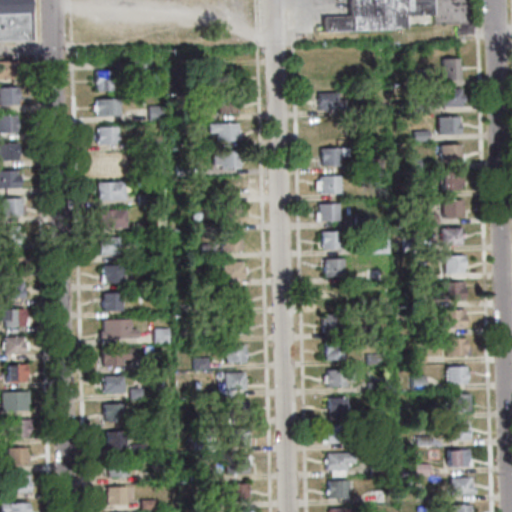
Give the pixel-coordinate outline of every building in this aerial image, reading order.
[(0,0),(0,41),(31,41),(30,0),(0,0)] [(346,0),(347,17),(348,32),(390,31),(390,29),(388,0),(346,0)] [(388,0),(403,0),(404,16),(404,29),(390,29),(388,0)] [(403,0),(430,0),(431,15),(404,16),(403,0)] [(348,32),(321,33),(321,18),(347,17),(348,32)] [(147,57),(148,72),(132,73),(131,57),(147,57)] [(456,79),(440,80),(439,59),(456,59),(456,79)] [(15,79),(0,79),(0,61),(14,61),(15,79)] [(333,84),(333,63),(316,63),(316,84),(333,84)] [(211,70),(234,69),(234,86),(212,87),(211,70)] [(109,70),(110,90),(94,90),(93,70),(109,70)] [(411,76),(425,76),(426,84),(411,84),(411,76)] [(0,87),(16,87),(16,101),(15,101),(15,105),(0,105),(0,87)] [(438,107),(438,90),(458,89),(458,94),(460,94),(460,103),(458,103),(458,106),(438,107)] [(342,99),(342,108),(316,109),(315,93),(334,92),(334,99),(342,99)] [(234,112),(216,113),(215,96),(234,96),(234,112)] [(94,98),(116,98),(117,114),(94,115),(94,98)] [(356,104),(371,104),(371,113),(356,114),(356,104)] [(146,106),(160,105),(160,120),(146,120),(146,106)] [(421,112),(409,113),(409,105),(421,105),(421,112)] [(0,133),(0,114),(13,114),(14,133),(0,133)] [(434,134),(434,117),(459,116),(459,125),(456,125),(456,133),(434,134)] [(336,120),(312,120),(312,137),(336,137),(336,120)] [(234,139),(214,140),(214,131),(206,132),(206,123),(233,122),(234,139)] [(114,126),(115,143),(94,144),(94,126),(114,126)] [(410,141),(410,131),(425,130),(425,140),(410,141)] [(161,135),(161,147),(148,148),(147,135),(161,135)] [(0,142),(14,142),(15,161),(0,161),(0,142)] [(458,161),(438,162),(437,144),(457,144),(458,161)] [(345,147),(345,155),(336,155),(337,164),(319,165),(318,148),(345,147)] [(217,167),(217,164),(210,164),(209,152),(236,151),(237,167),(217,167)] [(93,154),(112,154),(113,171),(94,171),(93,154)] [(362,158),(382,157),(383,169),(363,170),(362,158)] [(418,168),(402,169),(402,159),(417,159),(418,168)] [(173,175),(172,164),(186,164),(187,174),(173,175)] [(13,175),(20,175),(20,182),(16,182),(17,189),(0,189),(0,170),(13,170),(13,175)] [(439,190),(438,172),(458,172),(459,190),(439,190)] [(335,175),(336,192),(317,192),(317,176),(335,175)] [(95,182),(120,181),(121,198),(95,199),(95,182)] [(412,196),(412,187),(426,186),(426,196),(412,196)] [(135,194),(149,194),(149,204),(135,204),(135,194)] [(0,216),(0,198),(18,198),(19,216),(0,216)] [(459,216),(440,217),(440,200),(458,200),(459,216)] [(315,203),(335,202),(336,220),(316,221),(315,203)] [(218,223),(218,204),(235,204),(235,223),(218,223)] [(123,227),(96,227),(95,210),(122,209),(123,227)] [(420,224),(420,214),(434,213),(434,223),(420,224)] [(352,215),(366,215),(366,224),(352,224),(352,215)] [(147,221),(147,232),(134,232),(133,222),(147,221)] [(16,244),(0,244),(0,226),(15,226),(16,244)] [(439,244),(438,228),(457,228),(458,244),(439,244)] [(318,231),(337,231),(338,247),(319,248),(318,231)] [(238,250),(219,251),(218,234),(237,233),(238,250)] [(416,252),(400,252),(400,236),(415,235),(416,252)] [(96,237),(116,237),(116,253),(97,253),(96,237)] [(368,238),(384,237),(385,253),(369,254),(368,238)] [(210,242),(210,256),(197,256),(197,243),(210,242)] [(15,270),(0,270),(0,252),(14,252),(15,270)] [(441,256),(461,255),(461,272),(442,273),(441,256)] [(340,259),(340,276),(322,277),(322,259),(340,259)] [(220,278),(219,262),(238,261),(239,278),(220,278)] [(119,264),(119,281),(102,282),(101,265),(119,264)] [(378,268),(379,280),(365,281),(365,269),(378,268)] [(410,270),(425,269),(425,279),(410,280),(410,270)] [(436,282),(460,281),(461,299),(437,300),(436,282)] [(0,299),(0,282),(20,282),(20,299),(0,299)] [(322,303),(341,303),(341,287),(322,287),(322,303)] [(240,306),(221,306),(220,289),(240,289),(240,306)] [(100,293),(118,292),(119,310),(100,311),(100,293)] [(188,313),(175,313),(175,304),(188,303),(188,313)] [(2,327),(2,321),(0,321),(0,309),(21,309),(22,327),(2,327)] [(462,326),(438,326),(437,310),(461,309),(462,326)] [(319,314),(340,313),(341,330),(320,331),(319,314)] [(243,334),(224,334),(223,317),(242,317),(243,334)] [(99,319),(127,318),(127,329),(134,328),(134,337),(98,338),(98,332),(99,332),(99,319)] [(352,326),(369,325),(370,335),(352,335),(352,326)] [(151,328),(166,328),(166,342),(152,343),(151,328)] [(1,354),(0,338),(20,337),(21,354),(1,354)] [(443,354),(443,339),(463,339),(463,354),(443,354)] [(341,341),(341,358),(323,359),(323,342),(341,341)] [(223,362),(222,345),(242,345),(242,362),(223,362)] [(129,348),(130,359),(118,359),(118,365),(100,366),(100,348),(129,348)] [(407,363),(407,349),(422,348),(423,363),(407,363)] [(377,353),(377,362),(364,362),(364,353),(377,353)] [(155,355),(156,369),(140,369),(139,355),(155,355)] [(190,368),(190,357),(205,357),(206,368),(190,368)] [(3,382),(2,365),(24,365),(24,378),(23,378),(23,382),(3,382)] [(462,365),(463,383),(444,383),(444,366),(462,365)] [(324,369),(350,369),(351,381),(343,382),(343,386),(324,386),(324,369)] [(240,372),(240,389),(221,390),(221,372),(240,372)] [(422,389),(408,389),(408,375),(421,374),(422,389)] [(101,376),(120,375),(120,392),(101,393),(101,376)] [(364,381),(378,381),(378,390),(365,391),(364,381)] [(127,389),(141,388),(142,398),(127,398),(127,389)] [(0,410),(0,392),(26,392),(27,405),(24,405),(25,410),(0,410)] [(467,411),(447,412),(446,394),(466,394),(467,411)] [(325,397),(344,397),(344,414),(325,414),(325,397)] [(224,400),(244,399),(244,416),(224,416),(224,400)] [(101,403),(120,403),(121,420),(102,421),(101,403)] [(365,409),(379,409),(379,419),(366,419),(365,409)] [(213,423),(200,423),(200,413),(213,413),(213,423)] [(5,438),(5,435),(0,435),(0,420),(29,420),(29,433),(25,433),(25,437),(5,438)] [(447,439),(446,422),(465,422),(466,438),(447,439)] [(343,423),(343,441),(320,442),(320,433),(323,433),(323,424),(343,423)] [(226,429),(246,428),(247,444),(227,444),(226,429)] [(122,429),(122,447),(105,448),(104,430),(122,429)] [(412,435),(427,435),(427,444),(413,445),(412,435)] [(380,436),(380,446),(367,446),(367,436),(380,436)] [(220,441),(220,451),(206,451),(206,442),(220,441)] [(129,444),(144,444),(144,454),(130,455),(129,444)] [(4,448),(23,448),(24,465),(5,465),(4,448)] [(445,449),(464,448),(465,466),(445,467),(445,449)] [(323,453),(351,452),(352,463),(343,463),(343,468),(324,469),(323,453)] [(223,472),(223,456),(246,455),(246,465),(244,465),(244,471),(223,472)] [(132,458),(132,469),(124,469),(124,475),(106,475),(105,459),(132,458)] [(412,463),(425,463),(425,473),(412,473),(412,463)] [(367,464),(381,464),(381,473),(368,473),(367,464)] [(188,479),(187,466),(201,465),(202,479),(188,479)] [(6,492),(6,484),(0,484),(0,475),(26,475),(26,492),(6,492)] [(447,477),(467,477),(467,479),(471,478),(471,493),(447,494),(447,477)] [(344,479),(344,496),(326,497),(326,480),(344,479)] [(223,483),(245,482),(245,499),(223,500),(223,483)] [(104,485),(123,485),(123,503),(104,504),(104,485)] [(369,490),(382,490),(382,502),(369,502),(369,490)] [(200,497),(213,497),(213,507),(200,507),(200,497)] [(138,499),(152,499),(153,509),(139,509),(138,499)] [(0,511),(0,502),(25,502),(25,511),(0,511)] [(471,511),(471,503),(451,503),(450,511),(471,511)]
